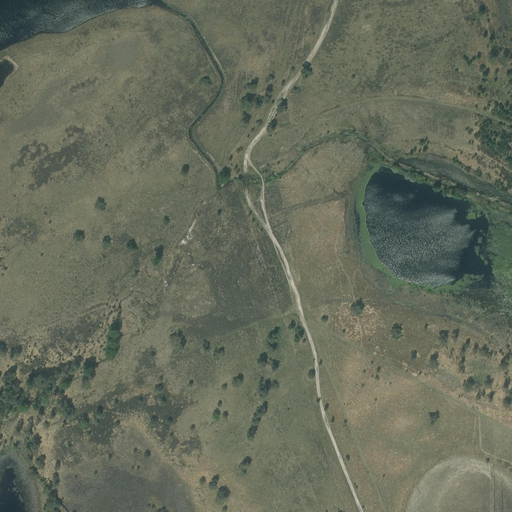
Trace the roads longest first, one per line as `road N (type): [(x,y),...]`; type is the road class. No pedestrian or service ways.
road 1 (track): [(269,234),(361,511)]
road 2 (track): [(333,0),(317,45),(245,154)]
